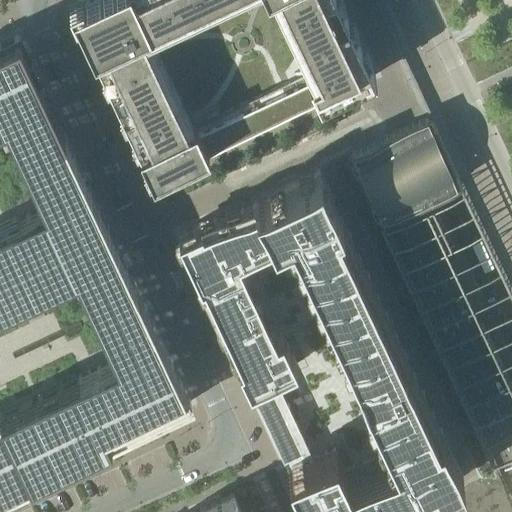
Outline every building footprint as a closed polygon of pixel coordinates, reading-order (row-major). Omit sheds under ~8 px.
[(90,0),(72,9),(152,180),(375,76),(339,0),(90,0)] [(329,0),(345,33),(391,132),(422,197),(443,242),(444,242),(449,240),(450,239),(429,194),(398,128),(337,0),(329,0)] [(0,489),(189,401),(18,35),(0,43),(0,119),(1,119),(44,206),(0,226),(0,306),(76,272),(114,355),(0,408),(0,489)] [(378,218),(422,197),(429,194),(460,178),(430,113),(398,128),(391,132),(348,153),(378,218)] [(249,378),(296,356),(281,323),(275,326),(237,246),(275,228),(273,225),(289,218),(395,443),(348,465),(334,434),(286,456),(312,511),(350,511),(431,474),(432,477),(464,462),(441,414),(437,415),(337,203),(341,201),(319,154),(252,185),(255,190),(200,215),(200,214),(176,225),(199,273),(202,272),(240,354),(238,355),(249,378)] [(241,511),(233,492),(190,511),(241,511)]
